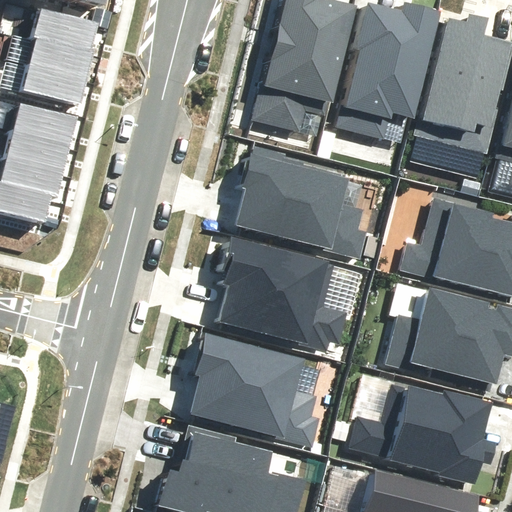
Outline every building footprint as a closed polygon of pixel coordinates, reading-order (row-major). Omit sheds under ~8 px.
[(275,0),(243,123),(293,136),(300,111),(317,116),(345,9),(310,0),(309,0),(275,0)] [(390,16),(355,7),(342,53),(348,56),(333,112),(384,125),(385,117),(404,122),(431,15),(394,6),(390,16)] [(83,43),(88,23),(32,10),(27,29),(83,43)] [(454,26),(437,22),(413,124),(462,137),(465,128),(480,132),(492,85),(497,86),(509,43),(472,34),(475,23),(457,19),(454,26)] [(78,63),(83,43),(27,29),(22,49),(78,63)] [(73,83),(78,63),(22,49),(17,69),(73,83)] [(69,103),(73,83),(17,69),(13,89),(69,103)] [(511,73),(492,151),(511,155),(511,73)] [(60,144),(67,117),(8,103),(2,130),(60,144)] [(0,158),(53,172),(60,144),(2,130),(0,137),(0,158)] [(47,199),(53,172),(0,158),(0,187),(39,197),(47,199)] [(0,216),(33,225),(39,197),(0,187),(0,216)]
